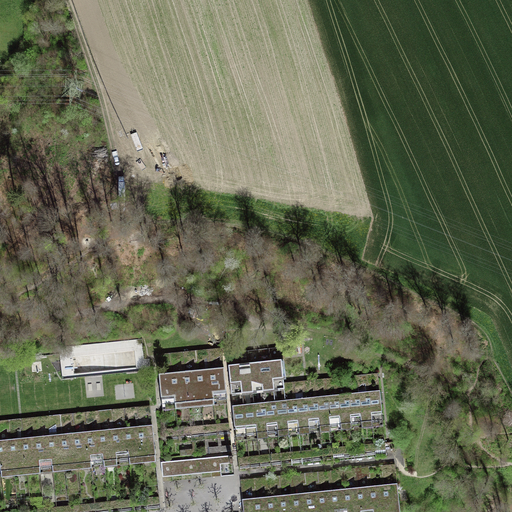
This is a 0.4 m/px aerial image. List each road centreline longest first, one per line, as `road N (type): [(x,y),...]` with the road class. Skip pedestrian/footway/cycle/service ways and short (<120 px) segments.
road 1 (track): [(311,243),(246,224),(145,217),(122,186),(67,0)]
road 2 (track): [(222,300),(119,303),(50,319),(0,353)]
